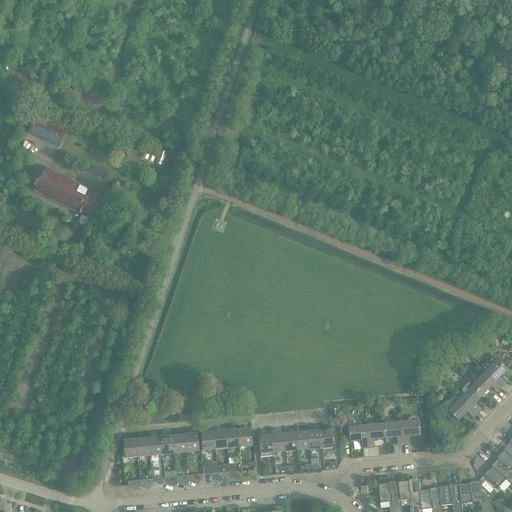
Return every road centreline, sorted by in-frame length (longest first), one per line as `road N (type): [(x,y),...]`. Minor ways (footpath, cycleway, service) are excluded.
road 1 (unclassified): [(97,504),(258,0)]
road 2 (unclassified): [(341,499),(302,488),(97,504)]
road 3 (unclassified): [(341,499),(350,477),(368,469),(440,463),(473,448),(511,403)]
